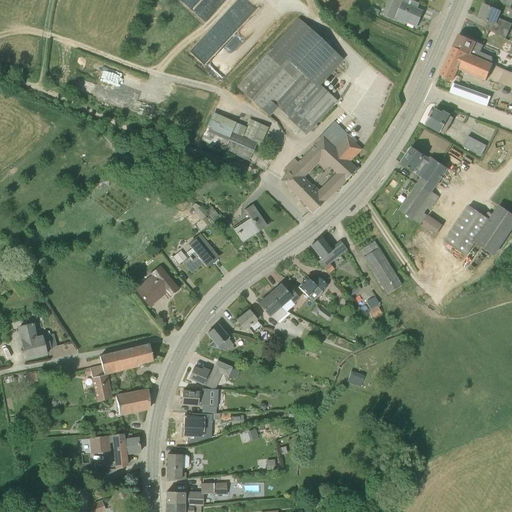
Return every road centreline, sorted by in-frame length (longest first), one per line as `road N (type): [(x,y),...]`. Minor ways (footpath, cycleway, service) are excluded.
road 1 (secondary): [(155,511),(159,405),(194,328),(240,279),(359,188),(420,90)]
road 2 (track): [(38,88),(138,134),(246,168),(280,188),(315,227)]
road 3 (track): [(152,463),(28,511)]
